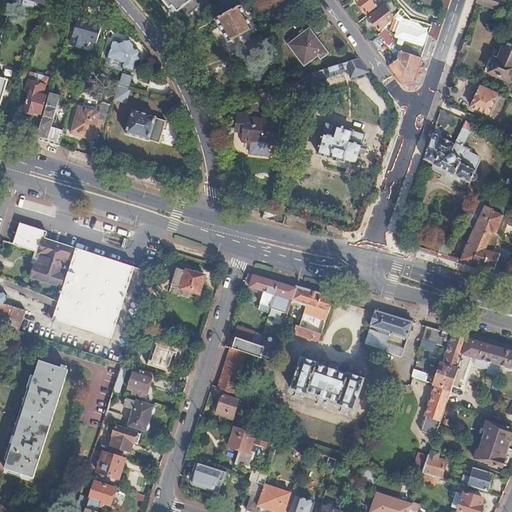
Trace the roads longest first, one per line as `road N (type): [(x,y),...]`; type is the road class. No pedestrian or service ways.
road 1 (residential): [(161,504),(243,248)]
road 2 (residential): [(211,219),(213,184),(196,101),(120,0)]
road 3 (primary): [(10,175),(206,237)]
road 4 (primary): [(211,219),(16,155)]
road 5 (tertiary): [(426,104),(367,261)]
road 6 (primary): [(360,282),(511,328)]
road 7 (primary): [(511,307),(367,261)]
road 8 (residential): [(326,0),(402,99),(426,104)]
road 9 (unknown): [(0,338),(91,372),(82,423)]
road 10 (primary): [(367,261),(250,229)]
